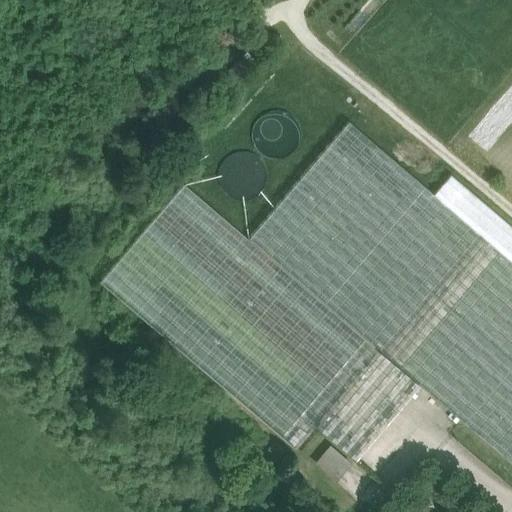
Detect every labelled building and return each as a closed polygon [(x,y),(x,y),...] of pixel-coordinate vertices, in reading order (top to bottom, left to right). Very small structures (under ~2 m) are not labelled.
[(296,131),(296,130),(295,122),(290,116),(288,113),(284,111),(276,109),(269,110),(265,111),(261,114),(258,118),(256,121),(254,125),(254,130),(254,135),(255,138),(259,144),(262,147),(266,149),(269,151),(275,151),(280,151),(284,149),(289,146),(292,142),(294,139),(296,135),(296,131)] [(420,384),(511,462),(511,225),(451,173),(434,193),(349,120),(249,237),(184,182),(100,280),(296,448),(317,424),(357,458),(420,384)] [(265,177),(265,176),(265,172),(263,166),(261,162),(258,158),(254,155),(250,153),(241,151),(235,151),(231,152),(227,155),(222,158),(217,166),(215,170),(214,176),(215,180),(216,185),(218,189),(221,193),(225,196),(229,199),(238,201),(243,201),(248,200),(253,198),(257,195),(259,192),(263,187),(264,182),(265,177)] [(317,461),(338,477),(353,458),(332,442),(317,461)] [(421,476),(423,490),(433,489),(432,475),(421,476)]
